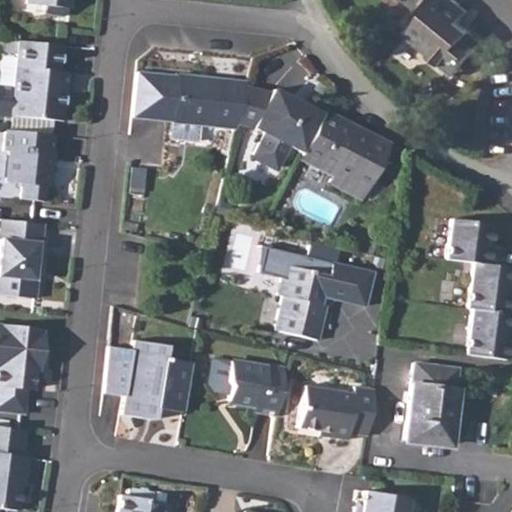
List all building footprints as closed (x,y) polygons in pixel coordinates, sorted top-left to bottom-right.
[(21,0),(21,2),(37,4),(37,14),(55,15),(56,6),(60,6),(60,0),(21,0)] [(436,0),(415,27),(425,35),(417,44),(443,66),(446,60),(458,70),(482,42),(459,23),(469,11),(456,0),(436,0)] [(56,44),(13,40),(5,114),(59,119),(62,91),(58,85),(60,70),(54,70),(56,44)] [(173,75),(173,77),(133,73),(128,119),(168,124),(168,126),(232,133),(235,117),(241,90),(243,81),(173,75)] [(267,96),(241,90),(235,117),(252,120),(249,131),(260,136),(250,156),(253,163),(268,171),(275,168),(285,148),(299,155),(299,154),(318,114),(300,105),(298,108),(286,102),(288,99),(269,90),(267,96)] [(318,114),(299,154),(332,171),(329,177),(327,181),(358,200),(388,143),(365,131),(362,136),(318,114)] [(49,134),(0,128),(0,148),(6,149),(3,182),(16,184),(15,199),(39,201),(40,186),(41,186),(45,152),(47,153),(49,134)] [(469,308),(463,354),(502,359),(506,331),(509,332),(511,314),(503,313),(507,285),(511,285),(511,274),(511,268),(496,266),(498,249),(487,247),(490,230),(479,222),(448,218),(443,259),(470,262),(464,308),(469,308)] [(39,223),(0,219),(0,294),(32,298),(33,279),(28,278),(32,244),(37,244),(39,223)] [(278,295),(270,329),(314,340),(323,305),(317,303),(324,275),(281,264),(274,295),(278,295)] [(34,329),(0,325),(0,411),(18,414),(21,389),(26,389),(28,371),(35,366),(36,358),(33,356),(34,349),(37,350),(39,332),(34,332),(34,329)] [(106,347),(101,393),(120,396),(117,416),(149,420),(151,408),(180,413),(188,364),(160,360),(162,347),(129,342),(128,350),(106,347)] [(223,403),(247,408),(255,409),(254,414),(272,417),(280,369),(262,366),(261,368),(225,362),(222,382),(226,386),(223,403)] [(446,444),(454,368),(411,363),(402,439),(446,444)] [(345,434),(363,437),(371,390),(351,387),(351,395),(302,387),(295,429),(325,434),(325,439),(344,442),(345,434)] [(17,429),(0,426),(0,509),(14,511),(19,475),(22,475),(25,457),(12,455),(14,452),(17,429)] [(351,507),(350,511),(400,511),(403,499),(359,491),(356,508),(351,507)] [(163,511),(165,503),(115,494),(111,511),(163,511)]
